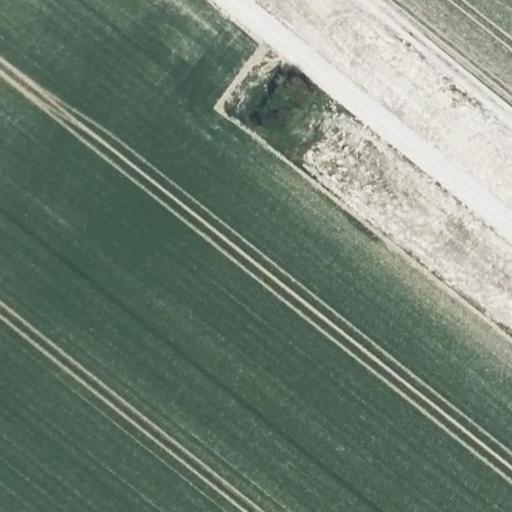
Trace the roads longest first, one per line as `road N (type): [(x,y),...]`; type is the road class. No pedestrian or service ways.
road 1 (track): [(235,0),(511,222)]
road 2 (track): [(378,0),(511,108)]
